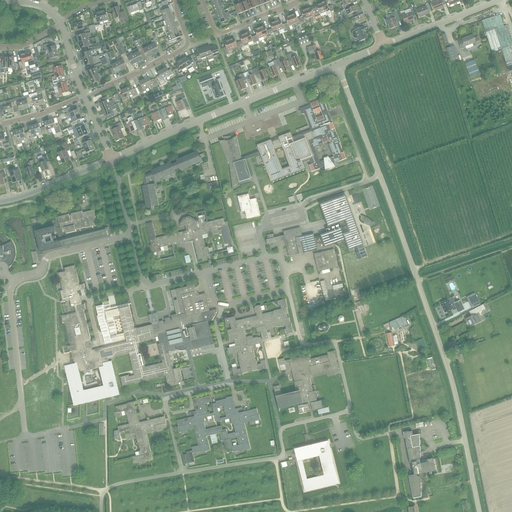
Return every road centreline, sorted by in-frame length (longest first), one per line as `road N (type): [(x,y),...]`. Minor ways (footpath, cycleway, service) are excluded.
road 1 (unclassified): [(479,511),(453,386),(378,175)]
road 2 (residential): [(130,234),(45,256),(41,270),(13,280),(21,404)]
road 3 (residential): [(182,472),(164,399),(230,382),(215,321),(220,304)]
road 4 (residential): [(182,472),(277,458),(285,425),(350,411)]
road 5 (unclassified): [(350,411),(334,341),(301,341),(288,289)]
road 6 (residential): [(198,121),(336,65)]
road 7 (residential): [(381,42),(495,0)]
